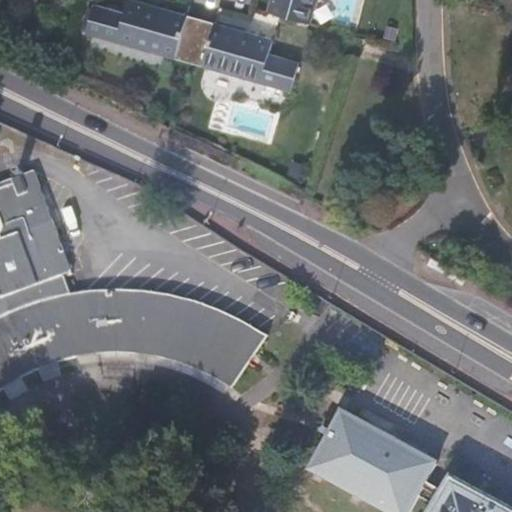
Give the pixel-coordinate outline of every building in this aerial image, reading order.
[(95,5),(86,34),(190,62),(202,19),(159,7),(132,0),(128,0),(125,13),(95,5)] [(271,0),(268,12),(312,24),(318,0),(271,0)] [(190,62),(293,91),(301,62),(270,54),(274,39),(244,31),(202,19),(190,62)] [(307,166),(294,162),(290,173),(302,178),(307,166)] [(0,393),(14,384),(26,378),(39,371),(54,366),(71,361),(87,357),(102,356),(117,355),(146,357),(161,360),(256,329),(240,320),(225,312),(207,305),(175,296),(161,293),(145,291),(113,290),(98,290),(66,295),(59,274),(67,272),(29,171),(21,174),(19,169),(11,172),(13,177),(0,181),(0,393)] [(234,390),(270,337),(256,329),(161,360),(182,364),(190,367),(217,379),(234,390)] [(436,508),(445,492),(427,482),(438,463),(343,411),(311,470),(387,511),(410,511),(419,498),(436,508)] [(445,492),(436,508),(433,511),(511,511),(453,478),(445,492)]
